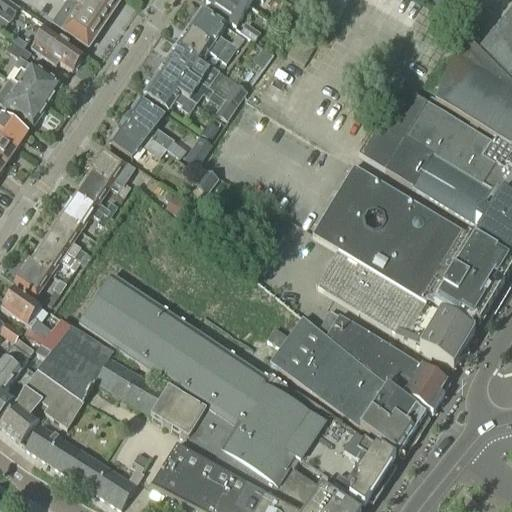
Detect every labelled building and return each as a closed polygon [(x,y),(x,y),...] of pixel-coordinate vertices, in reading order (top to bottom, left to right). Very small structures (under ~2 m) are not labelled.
[(0,0),(0,15),(1,16),(0,16),(0,22),(9,29),(19,14),(0,0)] [(55,0),(65,7),(51,26),(88,52),(122,0),(55,0)] [(235,29),(248,10),(232,0),(210,0),(206,6),(217,13),(217,18),(235,29)] [(232,0),(248,10),(255,0),(262,5),(265,0),(232,0)] [(511,9),(479,51),(511,80),(511,9)] [(302,17),(291,10),(284,20),(295,28),(302,17)] [(200,16),(188,33),(231,61),(236,53),(230,49),(219,42),(225,32),(200,16)] [(260,38),(246,29),(240,38),(253,47),(260,38)] [(71,75),(83,58),(45,32),(30,54),(55,71),(58,66),(71,75)] [(188,33),(177,49),(202,66),(208,57),(215,62),(225,69),(231,61),(188,33)] [(237,39),(230,49),(236,53),(237,54),(243,44),(237,39)] [(298,41),(286,60),(303,70),(314,51),(298,41)] [(477,53),(468,45),(447,71),(434,104),(494,140),(511,151),(511,80),(479,51),(477,53)] [(14,81),(10,86),(17,91),(46,110),(59,91),(30,71),(24,67),(28,61),(30,59),(11,46),(4,55),(18,64),(12,72),(17,76),(14,81)] [(177,49),(166,66),(188,81),(208,95),(212,98),(213,97),(208,94),(219,77),(202,66),(177,49)] [(156,81),(154,83),(180,99),(189,106),(194,109),(195,110),(202,100),(208,105),(212,98),(208,95),(188,81),(166,66),(156,81)] [(168,116),(174,107),(181,112),(180,115),(188,120),(195,110),(194,109),(189,106),(180,99),(154,83),(143,99),(168,116)] [(2,110),(32,130),(46,110),(17,91),(10,86),(8,85),(0,96),(0,110),(1,111),(2,110)] [(223,105),(224,105),(236,114),(247,98),(234,89),(223,105)] [(404,144),(426,108),(400,91),(357,160),(384,176),(404,144)] [(166,155),(168,153),(173,146),(154,133),(163,122),(139,105),(125,126),(148,142),(164,154),(166,155)] [(226,127),(236,114),(224,105),(214,119),(226,127)] [(511,180),(481,161),(490,147),(426,108),(404,144),(417,152),(511,209),(511,180)] [(0,143),(16,154),(27,138),(0,120),(0,143)] [(164,154),(148,142),(125,126),(109,148),(131,163),(141,151),(160,163),(166,155),(164,154)] [(208,126),(200,139),(210,146),(219,133),(208,126)] [(511,151),(494,140),(490,147),(481,161),(511,180),(511,151)] [(196,174),(212,151),(198,142),(183,165),(196,174)] [(0,165),(5,169),(16,154),(0,143),(0,165)] [(511,209),(417,152),(404,144),(384,176),(473,231),(480,234),(481,235),(476,244),(511,264),(511,209)] [(104,156),(89,178),(109,192),(109,193),(123,202),(130,193),(125,190),(134,176),(104,156)] [(474,245),(352,172),(312,239),(340,256),(359,267),(369,273),(473,339),(477,332),(478,332),(511,275),(511,272),(511,264),(476,244),(475,243),(474,245)] [(206,200),(218,185),(205,174),(193,190),(206,200)] [(98,209),(109,193),(109,192),(89,178),(74,200),(95,213),(110,222),(117,212),(110,208),(105,214),(98,209)] [(74,200),(60,221),(80,235),(90,220),(98,226),(97,228),(103,232),(104,232),(109,235),(115,226),(110,222),(110,223),(95,213),(74,200)] [(195,216),(186,211),(178,223),(186,229),(195,216)] [(80,267),(86,258),(80,254),(80,253),(71,248),(80,235),(60,221),(45,243),(65,257),(73,263),(80,267)] [(453,375),(474,339),(473,339),(369,273),(359,267),(340,256),(312,239),(311,242),(337,257),(315,294),(453,375)] [(80,267),(73,263),(65,257),(45,243),(30,265),(51,279),(59,266),(74,276),(80,267)] [(30,265),(15,287),(35,301),(51,279),(30,265)] [(219,462),(212,472),(269,505),(289,473),(291,473),(294,476),(298,470),(300,470),(301,468),(335,491),(333,494),(359,511),(361,508),(366,511),(369,507),(369,506),(370,507),(391,475),(390,474),(393,469),(288,396),(290,393),(270,380),(268,384),(112,280),(79,329),(237,434),(236,435),(219,462)] [(59,298),(65,289),(59,285),(53,294),(59,298)] [(45,344),(51,337),(32,324),(41,311),(15,292),(13,296),(10,296),(6,302),(6,305),(1,313),(28,333),(31,334),(45,344)] [(329,318),(317,337),(326,344),(365,374),(369,378),(372,380),(402,403),(404,400),(428,417),(432,419),(443,402),(438,399),(445,387),(329,318)] [(40,351),(50,359),(70,334),(60,325),(51,337),(45,344),(31,334),(28,333),(24,339),(40,351)] [(338,419),(398,462),(414,437),(378,408),(380,405),(370,397),(376,389),(369,384),(372,380),(369,378),(365,374),(326,344),(317,337),(316,338),(303,326),(272,370),(338,419)] [(4,330),(0,337),(0,340),(13,349),(17,344),(21,339),(6,328),(4,330)] [(96,388),(109,365),(112,360),(70,334),(50,359),(45,366),(35,379),(32,383),(25,393),(23,395),(34,403),(38,406),(47,413),(43,419),(66,436),(96,388)] [(279,354),(287,343),(274,335),(266,346),(279,354)] [(33,356),(17,344),(13,349),(3,362),(0,365),(0,397),(3,394),(4,395),(33,356)] [(45,366),(50,359),(40,351),(35,358),(45,366)] [(151,421),(165,398),(109,365),(96,388),(151,421)] [(15,386),(25,393),(32,383),(35,379),(26,373),(15,386)] [(378,408),(414,437),(425,421),(402,403),(372,380),(369,384),(376,389),(370,397),(380,405),(378,408)] [(0,420),(14,404),(4,395),(3,394),(0,397),(0,420)] [(29,417),(38,406),(34,403),(23,395),(17,407),(0,426),(0,432),(20,448),(38,424),(29,417)] [(188,446),(182,455),(212,472),(219,462),(236,435),(180,402),(167,395),(165,398),(151,423),(188,446)] [(50,437),(40,430),(25,453),(64,479),(115,511),(123,511),(137,493),(135,492),(143,480),(140,478),(148,466),(138,459),(129,473),(134,476),(127,487),(89,461),(80,456),(54,439),(50,437)] [(150,496),(180,511),(183,511),(185,509),(191,511),(346,511),(293,477),(294,476),(291,473),(289,473),(269,505),(212,472),(182,455),(182,457),(177,454),(151,495),(150,496)]
